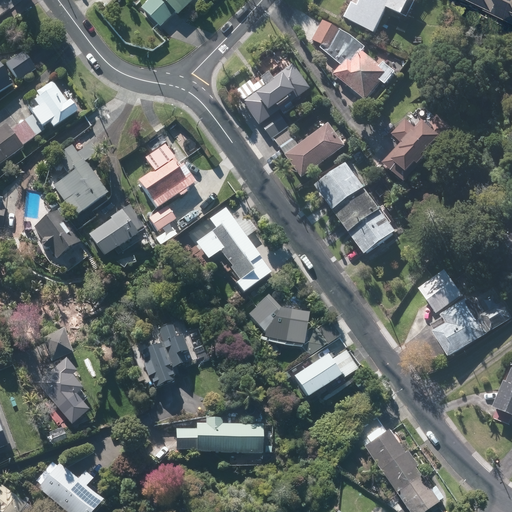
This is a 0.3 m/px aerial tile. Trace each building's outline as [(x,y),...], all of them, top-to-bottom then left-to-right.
[(147,0),(141,7),(161,28),(176,13),(178,16),(195,0),(147,0)] [(414,0),(364,0),(363,5),(357,2),(348,20),(377,35),(390,10),(405,18),(414,0)] [(511,0),(474,0),(511,16),(511,0)] [(343,66),(336,75),(368,102),(383,83),(388,87),(399,74),(385,63),(382,67),(365,53),(368,49),(353,37),(341,30),(325,22),(314,41),(324,46),(322,49),(343,66)] [(25,52),(8,65),(18,79),(36,66),(25,52)] [(0,62),(0,89),(13,81),(0,62)] [(271,86),(246,103),(263,127),(264,126),(274,141),(292,128),(282,114),(315,92),(297,66),(278,79),(275,76),(267,81),(271,86)] [(6,124),(0,128),(0,165),(25,148),(23,145),(45,129),(43,127),(50,121),(55,128),(78,111),(71,101),(69,103),(54,81),(40,92),(43,96),(36,101),(41,109),(11,131),(6,124)] [(403,144),(384,164),(409,186),(458,132),(439,115),(430,126),(424,121),(417,129),(407,120),(393,136),(403,144)] [(330,124),(287,155),(304,179),(348,148),(330,124)] [(68,175),(53,186),(74,218),(109,194),(77,148),(59,161),(68,175)] [(140,180),(159,208),(179,194),(181,197),(190,191),(188,188),(197,182),(192,174),(186,178),(169,151),(150,164),(154,171),(140,180)] [(400,234),(349,164),(317,187),(369,257),(400,234)] [(129,206),(88,235),(105,258),(119,247),(123,253),(141,240),(136,234),(145,227),(129,206)] [(176,219),(167,206),(149,220),(158,232),(176,219)] [(246,216),(237,222),(227,208),(211,219),(218,228),(199,242),(211,259),(222,251),(234,267),(231,268),(240,281),(236,284),(243,294),(273,272),(248,238),(257,231),(246,216)] [(81,242),(58,213),(35,230),(45,243),(42,245),(48,252),(51,250),(59,260),(81,242)] [(134,254),(120,259),(123,268),(137,263),(134,254)] [(419,289),(435,312),(461,294),(445,271),(419,289)] [(303,345),(309,313),(282,308),(269,296),(250,316),(267,333),(271,328),(284,331),(282,341),(303,345)] [(436,333),(452,359),(511,319),(511,317),(503,303),(482,317),(483,318),(478,321),(466,302),(443,316),(449,325),(436,333)] [(184,321),(159,332),(174,366),(198,356),(184,321)] [(162,345),(140,352),(152,388),(175,380),(162,345)] [(328,356),(295,378),(308,398),(342,375),(344,379),(358,370),(347,353),(332,362),(328,356)] [(68,360),(39,384),(67,419),(85,405),(76,393),(83,388),(73,375),(77,372),(68,360)] [(499,411),(511,416),(511,373),(509,383),(507,382),(497,410),(499,411)] [(0,449),(9,447),(0,421),(0,449)] [(178,428),(177,451),(263,453),(263,424),(198,423),(198,429),(178,428)] [(389,430),(364,447),(409,511),(425,511),(439,503),(389,430)] [(57,463),(37,489),(67,511),(96,511),(105,501),(88,487),(95,479),(85,471),(78,479),(57,463)] [(22,511),(27,506),(5,488),(0,494),(0,511),(22,511)]
